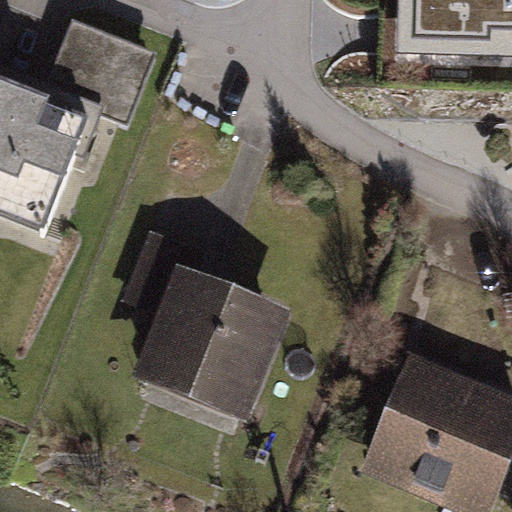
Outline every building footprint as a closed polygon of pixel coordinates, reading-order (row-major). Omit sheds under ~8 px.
[(511,0),(400,0),(399,57),(511,60),(511,0)] [(158,55),(72,21),(47,85),(106,109),(102,119),(129,129),(158,55)] [(0,83),(90,119),(74,157),(86,161),(102,119),(106,109),(47,85),(0,66),(0,83)] [(90,119),(0,83),(0,215),(44,233),(74,157),(90,119)] [(132,379),(247,425),(292,312),(199,275),(207,256),(151,234),(123,304),(156,318),(132,379)] [(493,511),(511,468),(511,398),(411,355),(361,473),(452,511),(493,511)]
